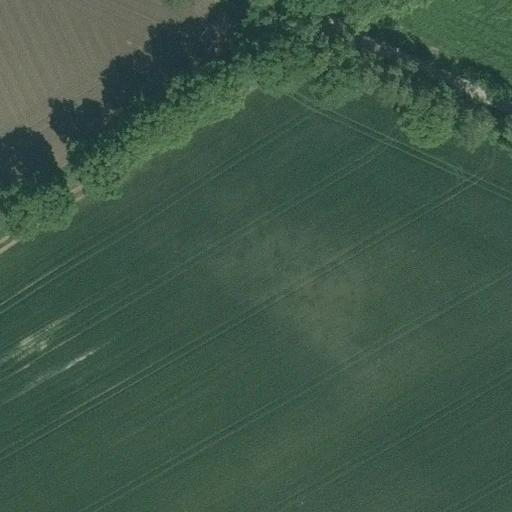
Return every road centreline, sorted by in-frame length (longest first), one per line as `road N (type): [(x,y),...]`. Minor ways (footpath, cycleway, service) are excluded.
road 1 (track): [(322,0),(0,225)]
road 2 (unclassified): [(511,116),(258,0)]
